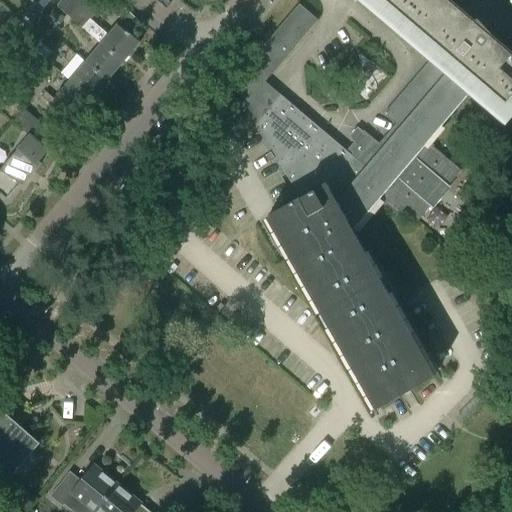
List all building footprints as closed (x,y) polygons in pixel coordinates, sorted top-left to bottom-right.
[(44,9),(49,3),(45,0),(40,0),(38,4),(44,9)] [(76,0),(61,0),(56,6),(65,14),(76,0)] [(87,0),(76,0),(65,14),(74,22),(90,2),(87,0)] [(511,55),(447,0),(346,0),(352,5),(356,0),(378,0),(504,107),(511,97),(511,55)] [(90,2),(74,22),(82,29),(100,45),(122,63),(140,42),(127,32),(126,33),(117,25),(108,35),(90,19),(99,9),(90,2)] [(263,47),(281,63),(318,20),(299,4),(263,47)] [(54,9),(44,20),(55,30),(65,19),(54,9)] [(131,27),(137,20),(130,13),(123,21),(131,27)] [(13,14),(5,24),(13,31),(21,21),(13,14)] [(37,30),(25,43),(34,51),(45,61),(52,53),(41,43),(45,37),(37,30)] [(25,43),(16,54),(25,61),(34,51),(25,43)] [(100,45),(85,63),(107,81),(122,63),(100,45)] [(12,57),(6,51),(0,58),(0,61),(5,66),(12,57)] [(76,55),(61,73),(70,81),(92,99),(107,81),(85,63),(76,55)] [(281,96),(257,123),(300,199),(267,218),(375,409),(379,407),(380,408),(432,378),(431,378),(435,375),(353,231),(380,199),(400,216),(405,210),(418,221),(431,206),(434,209),(452,188),(449,185),(461,170),(433,146),(434,145),(430,141),(469,95),(429,61),(383,115),(395,125),(379,144),(363,131),(362,131),(351,138),(350,139),(354,142),(346,151),(281,96)] [(212,106),(231,122),(265,82),(246,66),(212,106)] [(46,92),(38,101),(59,118),(66,110),(67,109),(76,117),(92,99),(70,81),(54,99),(46,92)] [(0,193),(6,199),(20,183),(23,185),(41,163),(39,161),(48,150),(39,143),(50,131),(25,110),(14,123),(29,135),(0,170),(0,193)] [(0,454),(10,464),(37,433),(0,400),(0,454)] [(72,493),(94,511),(117,484),(94,465),(81,481),(69,471),(50,496),(62,506),(72,493)] [(117,484),(94,511),(95,511),(151,511),(137,500),(135,502),(129,498),(131,495),(117,484)] [(33,499),(21,489),(11,501),(23,511),(33,499)]
